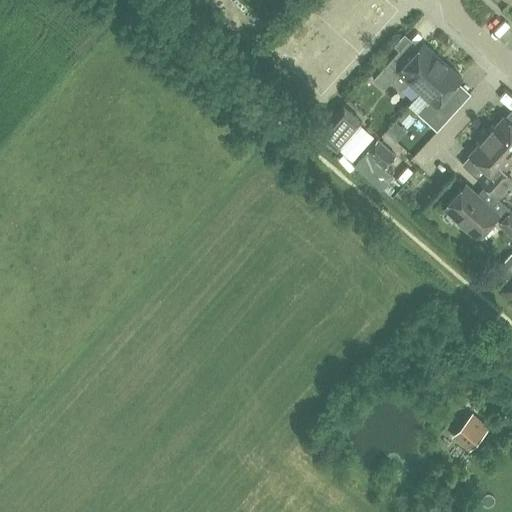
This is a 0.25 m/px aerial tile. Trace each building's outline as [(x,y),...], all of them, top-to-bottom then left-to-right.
[(417,88),(442,60),(423,43),(409,59),(399,50),(373,79),(384,89),(390,82),(400,91),(409,81),(417,88)] [(461,77),(442,60),(417,88),(434,104),(425,114),(437,124),(455,105),(444,96),(461,77)] [(363,94),(351,102),(358,113),(370,105),(363,94)] [(338,110),(333,117),(319,132),(338,149),(362,122),(343,105),(338,110)] [(492,125),(485,134),(511,157),(511,122),(504,116),(494,127),(492,125)] [(511,160),(511,157),(485,134),(478,141),(479,143),(469,154),(489,172),(480,182),(498,198),(511,182),(511,177),(504,170),(511,160)] [(395,156),(378,140),(367,151),(385,168),(395,156)] [(478,237),(498,214),(465,184),(445,207),(478,237)] [(511,234),(511,212),(500,224),(511,234)] [(485,430),(471,417),(456,433),(471,446),(485,430)]
